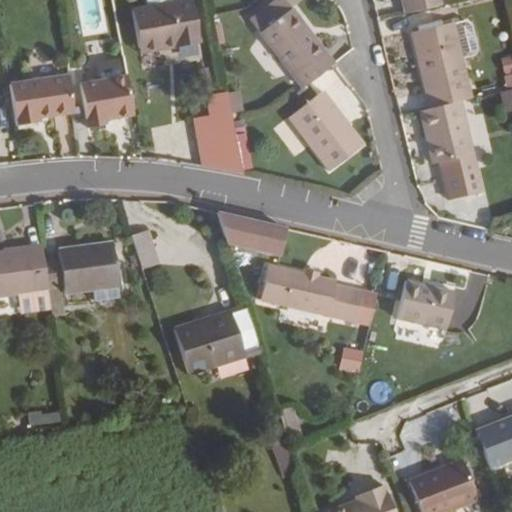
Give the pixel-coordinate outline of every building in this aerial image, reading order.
[(200,43),(191,0),(187,0),(173,3),(147,7),(132,10),(140,54),(200,43)] [(335,64),(284,0),(274,0),(249,20),(302,90),(335,64)] [(401,0),(404,14),(440,5),(439,0),(401,0)] [(405,15),(379,22),(382,36),(409,29),(405,15)] [(472,98),(454,23),(410,34),(428,109),(459,101),(472,98)] [(505,77),(511,74),(511,57),(500,60),(505,77)] [(127,76),(124,58),(96,63),(92,68),(94,82),(126,76),(127,76)] [(210,81),(208,68),(197,70),(200,83),(210,81)] [(511,88),(511,74),(505,77),(502,77),(506,90),(511,88)] [(73,113),(68,76),(11,84),(18,126),(40,123),(40,118),(73,113)] [(135,115),(127,76),(126,76),(94,82),(79,84),(88,127),(106,123),(106,120),(135,115)] [(511,90),(501,94),(508,119),(511,118),(511,90)] [(243,111),(239,91),(229,93),(234,113),(243,111)] [(364,145),(322,92),(288,119),(329,172),(364,145)] [(243,174),(227,93),(206,97),(210,117),(192,121),(202,167),(243,174)] [(473,155),(459,101),(428,109),(419,111),(431,165),(439,164),(443,179),(475,172),(471,156),(473,155)] [(245,133),(242,118),(235,120),(238,135),(245,133)] [(252,169),(245,133),(238,135),(246,170),(252,169)] [(296,231),(222,215),(232,249),(288,262),(296,231)] [(158,264),(147,230),(132,236),(143,270),(158,264)] [(118,286),(112,244),(57,251),(59,260),(44,261),(50,309),(51,317),(64,316),(61,295),(92,290),(117,287),(118,286)] [(50,309),(44,261),(41,247),(0,252),(0,296),(17,295),(19,314),(50,309)] [(335,285),(336,281),(267,265),(260,301),(355,323),(363,291),(335,285)] [(446,331),(454,293),(404,281),(396,319),(446,331)] [(119,299),(117,287),(92,290),(93,302),(119,299)] [(261,353),(245,306),(173,329),(188,376),(261,353)] [(346,347),(339,368),(358,374),(364,353),(346,347)] [(60,422),(59,412),(30,416),(31,425),(60,422)] [(511,413),(473,429),(489,467),(511,458),(511,413)] [(298,434),(294,419),(285,422),(289,437),(298,434)] [(299,472),(285,435),(268,442),(283,478),(299,472)] [(417,511),(444,511),(477,498),(459,456),(404,480),(417,511)] [(325,511),(393,511),(383,484),(323,505),(325,511)]
